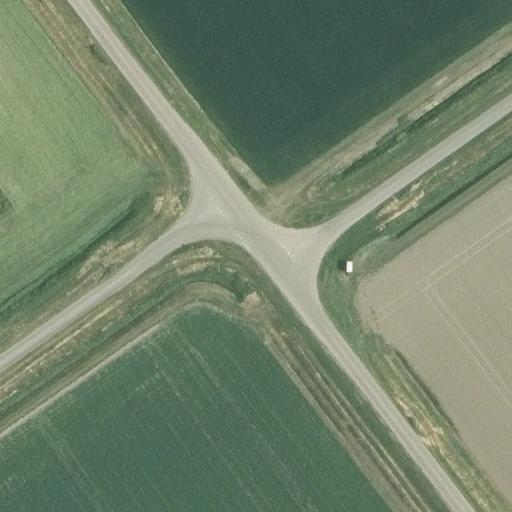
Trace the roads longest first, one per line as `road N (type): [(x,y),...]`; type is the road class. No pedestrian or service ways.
road 1 (unclassified): [(463,511),(278,269)]
road 2 (residential): [(278,269),(511,104)]
road 3 (residential): [(0,363),(229,201)]
road 4 (unclassified): [(229,201),(80,0)]
